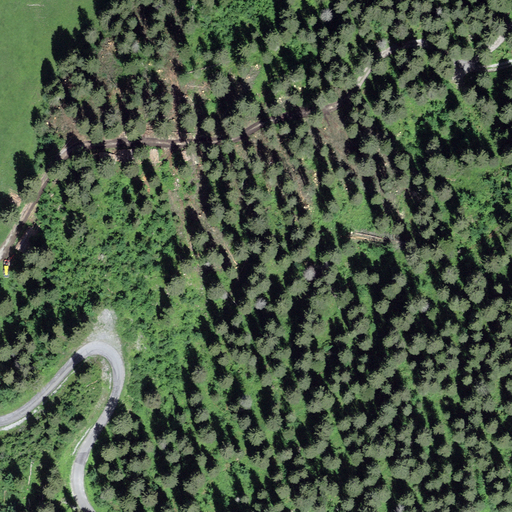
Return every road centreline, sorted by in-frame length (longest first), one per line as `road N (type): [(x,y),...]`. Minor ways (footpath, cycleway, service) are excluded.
road 1 (track): [(264,139),(76,148),(38,189),(0,256)]
road 2 (unclassified): [(0,421),(19,418),(81,356),(112,353),(120,389),(79,457),(91,511)]
road 3 (track): [(264,139),(351,120),(434,88),(506,30),(511,6)]
